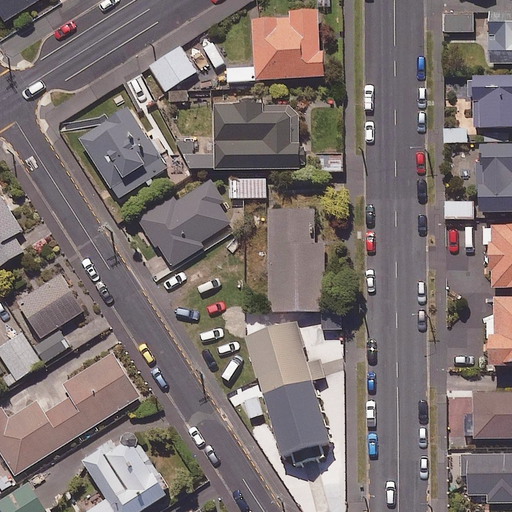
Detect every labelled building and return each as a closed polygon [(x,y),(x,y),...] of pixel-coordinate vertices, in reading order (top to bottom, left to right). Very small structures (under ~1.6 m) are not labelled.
[(46,0),(0,0),(0,13),(7,25),(46,0)] [(323,15),(293,17),(293,22),(256,24),(258,69),(229,71),(230,86),(327,80),(323,15)] [(511,16),(494,16),(494,68),(511,67),(511,16)] [(226,60),(213,38),(203,44),(216,66),(226,60)] [(200,74),(183,48),(152,69),(168,94),(200,74)] [(156,99),(143,77),(131,83),(143,106),(156,99)] [(511,79),(472,81),(473,101),(477,100),(477,133),(511,131),(511,79)] [(265,118),(265,108),(218,110),(220,175),(304,172),(302,117),(265,118)] [(170,171),(131,111),(82,143),(120,202),(170,171)] [(470,145),(469,131),(447,131),(447,146),(470,145)] [(511,153),(483,154),(483,221),(511,220),(511,153)] [(345,156),(319,156),(319,175),(345,175),(345,156)] [(216,158),(188,159),(189,172),(217,172),(216,158)] [(268,180),(230,182),(231,202),(269,200),(268,180)] [(227,203),(213,182),(145,226),(175,271),(207,249),(204,245),(234,226),(221,207),(227,203)] [(26,235),(0,192),(0,272),(27,256),(17,240),(26,235)] [(475,204),(447,205),(448,222),(476,221),(475,204)] [(317,213),(271,213),(272,316),(328,315),(327,246),(317,246),(317,213)] [(511,229),(486,230),(486,250),(495,250),(495,293),(511,292),(511,305),(498,306),(499,322),(488,322),(488,342),(495,342),(496,375),(511,374),(511,229)] [(17,308),(42,344),(61,332),(87,314),(62,278),(17,308)] [(299,324),(247,339),(283,458),(292,455),(296,467),(327,457),(324,445),(334,442),(315,380),(327,377),(322,359),(310,363),(299,324)] [(42,344),(33,350),(45,367),(72,349),(61,332),(42,344)] [(33,350),(24,336),(0,352),(0,354),(12,373),(6,378),(13,388),(45,367),(33,350)] [(143,400),(115,356),(66,387),(74,399),(47,416),(39,404),(11,422),(5,412),(0,414),(0,450),(18,478),(143,400)] [(511,396),(477,397),(477,418),(466,418),(466,442),(511,441),(511,396)] [(260,398),(248,402),(253,420),(265,417),(260,398)] [(109,460),(106,455),(87,467),(111,504),(98,511),(151,511),(174,497),(138,441),(109,460)] [(511,457),(472,459),(473,497),(492,496),(492,506),(511,505),(511,457)] [(0,510),(1,511),(47,511),(29,485),(0,504),(0,510)]
